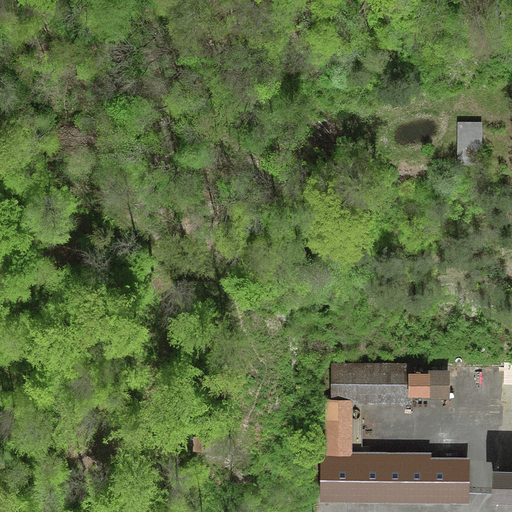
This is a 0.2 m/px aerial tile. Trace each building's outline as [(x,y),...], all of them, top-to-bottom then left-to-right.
[(482,122),(459,122),(458,160),(482,161),(482,122)] [(409,363),(331,363),(331,400),(353,400),(353,405),(412,405),(412,398),(408,398),(408,374),(409,363)] [(429,370),(429,374),(430,374),(430,398),(430,399),(450,399),(450,370),(429,370)] [(429,374),(408,374),(408,398),(412,398),(430,398),(430,374),(429,374)] [(326,400),(325,456),(353,456),(353,452),(353,405),(353,400),(331,400),(326,400)] [(469,504),(470,458),(431,458),(431,453),(353,452),(353,456),(325,456),(321,456),(321,502),(469,504)] [(511,471),(493,471),(492,504),(511,504),(511,471)]
